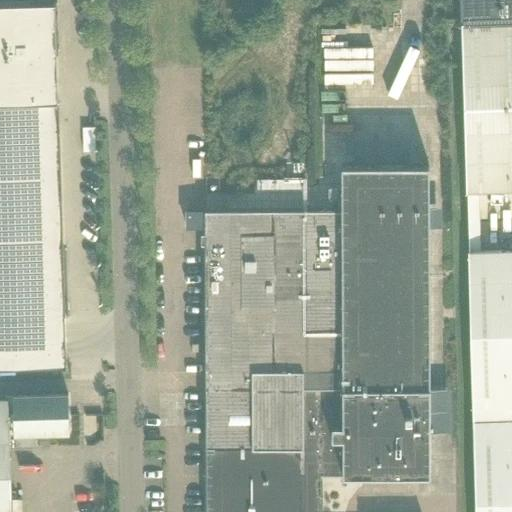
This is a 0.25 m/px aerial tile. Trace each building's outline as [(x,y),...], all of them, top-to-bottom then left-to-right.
[(0,103),(58,102),(56,51),(58,51),(58,47),(56,47),(56,37),(58,37),(58,33),(56,34),(55,18),(57,17),(57,14),(55,14),(55,4),(57,4),(57,0),(52,0),(53,2),(38,2),(38,1),(34,1),(34,3),(0,3),(0,103)] [(511,0),(459,0),(460,17),(463,17),(463,23),(461,23),(466,191),(511,190),(511,0)] [(323,25),(323,70),(374,69),(374,24),(323,25)] [(205,387),(205,511),(321,511),(321,482),(321,477),(344,478),(429,477),(428,166),(342,166),(342,210),(187,210),(187,228),(204,228),(205,372),(213,372),(213,387),(205,387)] [(440,204),(432,204),(433,345),(442,345),(440,204)] [(511,417),(511,251),(468,253),(472,401),(473,419),(511,417)] [(0,511),(11,511),(9,435),(14,435),(14,436),(69,434),(68,394),(48,395),(8,396),(9,399),(0,398),(0,511)] [(511,511),(511,418),(473,420),(475,511),(511,511)] [(331,511),(347,511),(350,511),(351,487),(332,486),(331,511)]
